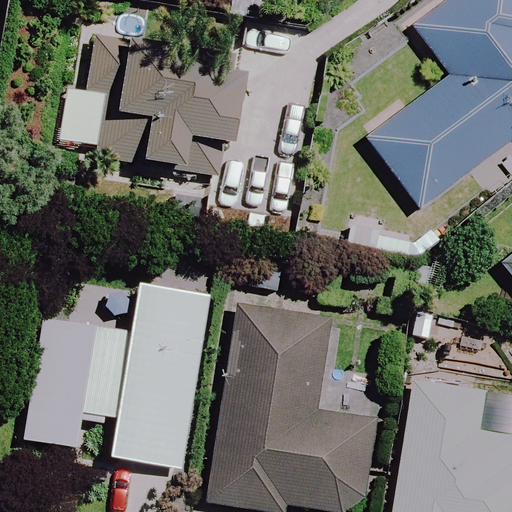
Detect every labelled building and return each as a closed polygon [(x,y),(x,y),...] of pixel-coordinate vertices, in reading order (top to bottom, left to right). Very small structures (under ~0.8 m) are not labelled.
[(448,78),(364,141),(417,210),(511,139),(511,0),(449,0),(411,29),(448,78)] [(160,54),(89,42),(80,93),(68,91),(58,145),(98,152),(96,161),(226,183),(244,78),(159,63),(160,54)] [(511,261),(503,268),(511,280),(511,261)] [(207,301),(137,290),(130,338),(42,325),(24,446),(77,454),(82,422),(116,427),(110,464),(181,474),(207,301)] [(331,323),(241,307),(206,505),(247,511),(284,511),(285,507),(312,511),(357,511),(373,426),(315,416),(331,323)] [(482,396),(411,385),(391,511),(511,511),(511,470),(509,470),(511,448),(511,441),(476,436),(482,396)]
